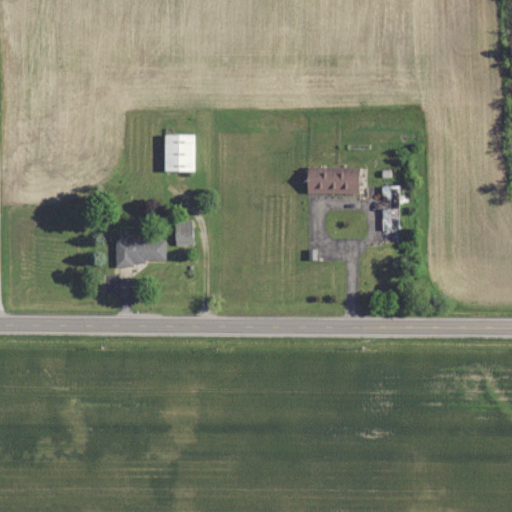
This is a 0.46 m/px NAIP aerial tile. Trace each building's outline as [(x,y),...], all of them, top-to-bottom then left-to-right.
[(194,134),(163,134),(163,170),(194,170),(194,134)] [(358,193),(358,166),(306,166),(306,193),(358,193)] [(398,185),(381,185),(381,229),(398,229),(398,185)] [(174,221),(174,245),(191,245),(191,221),(174,221)] [(144,260),(165,260),(165,239),(128,239),(128,232),(116,232),(116,266),(144,266),(144,260)]
